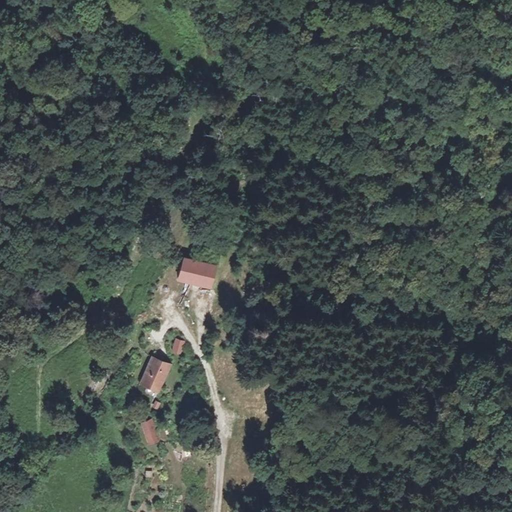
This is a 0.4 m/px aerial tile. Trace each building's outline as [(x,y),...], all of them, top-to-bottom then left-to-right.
[(215,267),(186,259),(180,277),(194,280),(210,285),(215,267)] [(210,285),(194,280),(191,291),(207,295),(210,285)] [(178,337),(175,346),(184,350),(188,341),(178,337)] [(157,355),(144,381),(162,389),(174,363),(157,355)] [(243,409),(239,410),(241,422),(246,421),(249,424),(255,424),(262,421),(264,417),(264,411),(262,406),(256,403),(250,403),(246,406),(243,409)] [(146,422),(152,442),(157,440),(160,439),(155,419),(146,422)]
